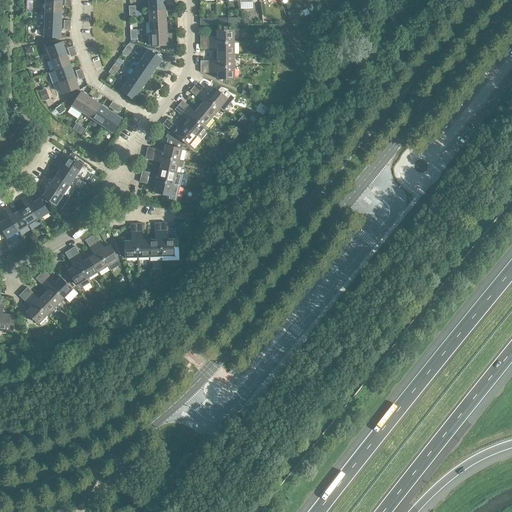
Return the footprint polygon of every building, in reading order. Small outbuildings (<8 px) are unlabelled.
[(165,10),(164,0),(148,0),(149,11),(165,10)] [(61,14),(61,2),(45,1),(45,13),(61,14)] [(166,22),(165,10),(149,11),(149,23),(166,22)] [(45,13),(44,25),(60,26),(61,14),(45,13)] [(149,23),(150,34),(166,34),(166,22),(149,23)] [(60,26),(44,25),(43,37),(60,38),(60,26)] [(200,35),(200,43),(234,43),(234,30),(228,30),(228,27),(224,27),(224,31),(217,31),(217,38),(214,38),(211,35),(200,35)] [(151,47),(167,46),(166,34),(150,34),(151,47)] [(46,49),(50,60),(66,54),(62,43),(46,49)] [(218,55),(234,55),(234,43),(200,43),(200,49),(218,49),(218,55)] [(144,49),(138,57),(142,59),(141,60),(154,70),(161,60),(148,50),(147,51),(144,49)] [(50,60),(54,71),(70,66),(66,54),(50,60)] [(234,67),(234,55),(218,55),(218,61),(200,61),(200,67),(234,67)] [(141,60),(134,70),(148,80),(154,70),(141,60)] [(70,66),(54,71),(58,83),(74,77),(70,66)] [(234,67),(200,67),(200,73),(202,73),(218,73),(218,80),(234,80),(234,67)] [(148,80),(134,70),(127,80),(141,90),(148,80)] [(78,88),(74,77),(58,83),(63,94),(64,94),(68,100),(80,90),(79,88),(78,88)] [(134,100),(141,90),(127,80),(122,88),(121,90),(120,90),(134,100)] [(198,82),(194,87),(220,108),(228,99),(215,88),(211,93),(199,84),(198,82)] [(220,108),(194,87),(190,91),(203,102),(200,107),(212,118),(220,108)] [(248,97),(250,91),(246,89),(244,88),(241,94),(248,97)] [(50,99),(46,89),(39,91),(43,102),(50,99)] [(80,90),(68,100),(72,106),(82,113),(91,99),(81,92),(80,90)] [(101,106),(91,99),(82,113),(92,120),(101,106)] [(205,127),(212,118),(200,107),(196,112),(182,101),(179,106),(205,127)] [(59,115),(65,111),(61,105),(55,109),(59,115)] [(111,112),(101,106),(92,120),(103,126),(111,112)] [(205,127),(179,106),(175,110),(188,121),(184,126),(202,140),(209,131),(204,127),(205,127)] [(122,119),(111,112),(103,126),(112,132),(113,133),(122,119)] [(256,125),(243,114),(238,121),(250,132),(256,125)] [(180,131),(167,120),(163,124),(170,131),(165,137),(168,138),(183,145),(185,143),(189,146),(190,145),(194,149),(202,140),(184,126),(180,131)] [(95,135),(90,132),(85,138),(91,142),(95,135)] [(148,148),(146,154),(179,161),(179,160),(182,149),(183,145),(168,138),(166,145),(164,152),(148,148)] [(179,161),(146,154),(145,159),(161,163),(160,169),(176,173),(178,167),(182,168),(184,166),(185,161),(179,160),(179,161)] [(58,157),(55,161),(76,175),(83,164),(69,155),(65,162),(58,157)] [(76,175),(55,161),(52,165),(60,170),(56,176),(70,185),(76,175)] [(142,171),(141,177),(179,186),(182,174),(176,173),(160,169),(158,175),(142,171)] [(64,195),(70,185),(56,176),(52,182),(45,177),(42,181),(64,195)] [(175,202),(179,186),(141,177),(139,183),(142,184),(156,187),(154,193),(168,196),(167,200),(175,202)] [(64,195),(42,181),(40,185),(47,189),(43,196),(57,205),(64,195)] [(29,195),(25,197),(38,219),(48,212),(40,199),(33,203),(29,195)] [(21,200),(26,208),(19,211),(28,225),(38,219),(25,197),(21,200)] [(18,232),(28,225),(19,211),(13,215),(8,208),(4,210),(18,232)] [(0,213),(5,220),(0,223),(0,227),(7,238),(18,232),(4,210),(0,213)] [(155,240),(149,241),(150,257),(162,257),(162,262),(162,257),(160,223),(154,223),(155,240)] [(167,240),(166,223),(160,223),(162,257),(162,262),(179,261),(179,248),(174,248),(173,240),(167,240)] [(125,258),(138,258),(136,224),(130,224),(131,241),(125,242),(120,242),(120,248),(122,253),(125,253),(125,258)] [(143,241),(142,224),(136,224),(138,258),(150,257),(149,241),(143,241)] [(90,237),(108,265),(111,270),(120,264),(118,260),(119,259),(110,245),(104,249),(95,234),(90,237)] [(90,237),(85,240),(94,254),(89,258),(98,272),(108,265),(90,237)] [(74,246),(69,250),(87,278),(98,272),(89,258),(84,261),(74,246)] [(87,278),(69,250),(64,253),(73,267),(65,272),(68,278),(71,277),(77,285),(77,284),(79,286),(80,287),(81,288),(83,287),(90,283),(87,278)] [(56,282),(46,272),(44,270),(40,274),(64,297),(72,289),(60,277),(56,282)] [(55,306),(64,297),(40,274),(36,278),(48,290),(44,295),(55,306)] [(39,299),(27,287),(23,291),(47,315),(55,306),(44,295),(39,299)] [(47,315),(23,291),(19,296),(31,307),(26,312),(31,317),(38,324),(45,316),(47,315)] [(2,314),(4,297),(0,296),(0,330),(6,331),(6,330),(12,330),(14,316),(8,316),(8,315),(2,314)] [(9,351),(10,359),(19,358),(17,350),(9,351)]
